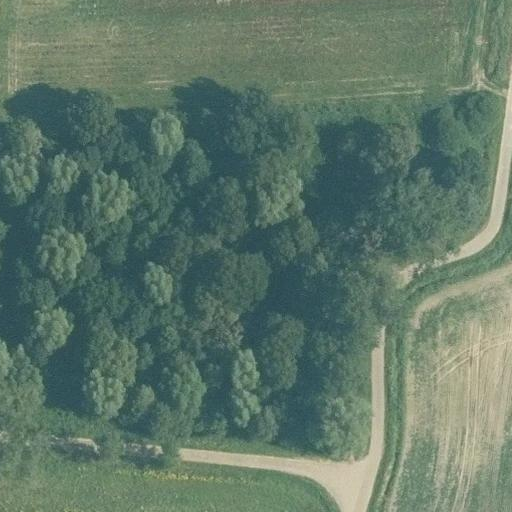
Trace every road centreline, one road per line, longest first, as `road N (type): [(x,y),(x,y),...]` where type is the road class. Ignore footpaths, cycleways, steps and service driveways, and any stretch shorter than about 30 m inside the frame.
road 1 (unclassified): [(355,511),(376,448),(377,317),(411,271),(487,235),(511,98)]
road 2 (track): [(362,487),(316,472),(0,438)]
